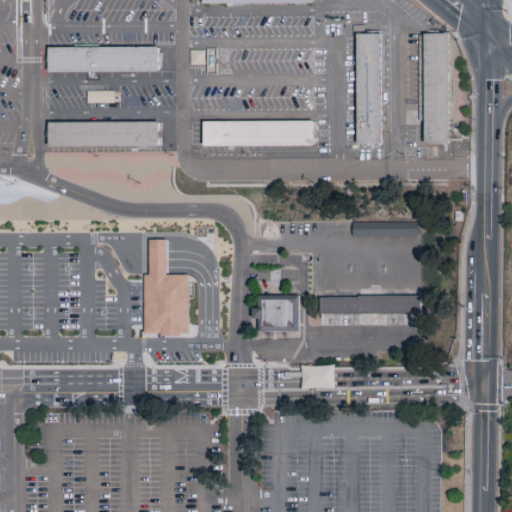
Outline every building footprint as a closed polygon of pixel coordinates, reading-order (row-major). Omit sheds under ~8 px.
[(359,36),(360,146),(382,146),(382,35),(359,36)] [(424,36),(424,146),(447,146),(447,36),(424,36)] [(52,49),(52,71),(159,71),(159,49),(52,49)] [(190,65),(204,65),(204,50),(190,50),(190,65)] [(87,104),(114,104),(114,92),(87,92),(87,104)] [(52,126),(52,148),(160,148),(160,126),(52,126)] [(205,126),(205,149),(312,149),(312,126),(205,126)] [(418,240),(418,242),(357,242),(357,241),(357,230),(417,228),(418,240)] [(189,274),(166,274),(166,240),(148,240),(148,275),(144,274),(143,334),(188,334),(189,274)] [(281,337),(261,337),(260,302),(260,300),(281,299),(303,299),(303,302),(303,336),(281,337)] [(424,301),(425,318),(402,318),(342,318),(326,318),(326,302),(326,300),(341,299),(402,299),(424,299),(424,301)] [(302,388),(334,388),(334,365),(301,366),(302,388)]
